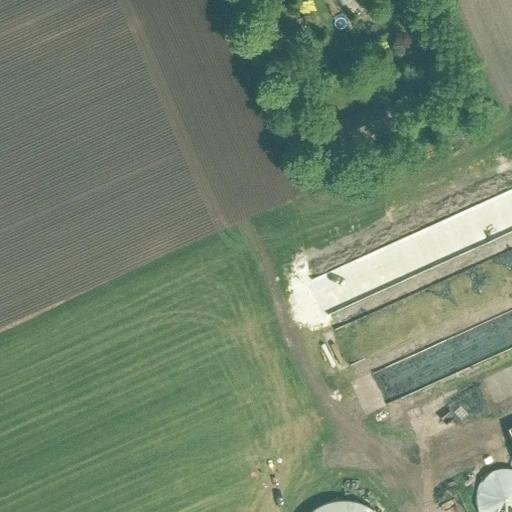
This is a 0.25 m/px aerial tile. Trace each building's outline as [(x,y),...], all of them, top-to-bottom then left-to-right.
[(379,109),(340,127),(341,129),(330,134),(337,150),(349,144),(352,150),(390,133),(379,109)] [(511,319),(447,348),(457,370),(511,345),(511,319)] [(417,358),(393,370),(410,404),(428,394),(422,382),(428,379),(417,358)] [(382,412),(403,403),(389,372),(368,381),(382,412)] [(511,379),(404,425),(415,450),(511,409),(511,379)]
